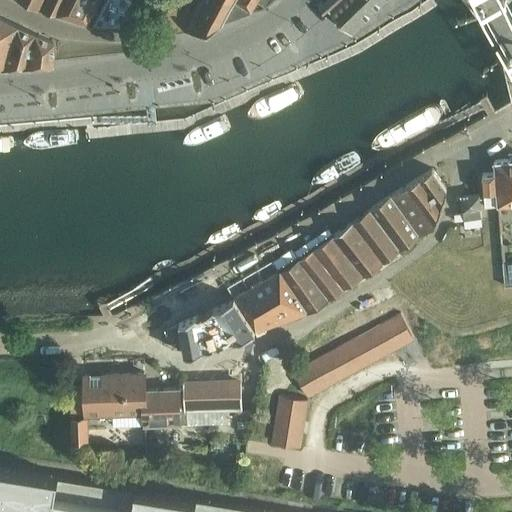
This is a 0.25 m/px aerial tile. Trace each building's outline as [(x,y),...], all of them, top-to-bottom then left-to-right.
[(38,0),(19,0),(34,9),(38,0)] [(54,15),(60,0),(43,0),(39,10),(54,15)] [(60,0),(54,15),(84,25),(95,0),(60,0)] [(121,29),(135,30),(137,14),(130,14),(130,0),(102,0),(90,27),(121,28),(121,29)] [(183,28),(197,3),(191,0),(189,0),(184,11),(167,2),(155,31),(183,28)] [(217,22),(231,0),(198,0),(197,3),(183,28),(217,22)] [(261,0),(231,0),(217,22),(248,12),(247,8),(252,0),(255,0),(260,3),(261,0)] [(330,0),(324,6),(349,32),(381,0),(330,0)] [(0,67),(4,67),(18,25),(0,16),(0,67)] [(231,36),(252,26),(247,17),(227,28),(231,36)] [(18,25),(4,67),(31,66),(50,65),(51,40),(18,25)] [(511,153),(507,154),(507,160),(494,161),(494,172),(481,173),(484,207),(511,204),(511,153)] [(390,194),(418,235),(433,226),(445,188),(431,168),(390,194)] [(399,250),(418,235),(390,194),(370,209),(399,250)] [(461,197),(463,221),(480,219),(478,195),(461,197)] [(381,264),(399,250),(370,209),(351,222),(381,264)] [(363,276),(381,264),(351,222),(333,234),(339,243),(340,243),(363,276)] [(328,299),(363,276),(340,243),(339,243),(333,234),(298,257),(328,299)] [(305,314),(328,299),(298,257),(278,270),(305,314)] [(511,261),(502,263),(503,285),(511,284),(511,261)] [(254,331),(305,314),(278,270),(233,297),(254,331)] [(184,353),(254,331),(233,297),(179,321),(184,353)] [(390,317),(404,341),(415,335),(401,311),(390,317)] [(393,347),(404,341),(390,317),(379,323),(393,347)] [(382,353),(393,347),(379,323),(369,329),(382,353)] [(372,359),(382,353),(369,329),(358,335),(372,359)] [(361,365),(372,359),(358,335),(347,341),(361,365)] [(350,371),(361,365),(347,341),(336,347),(350,371)] [(339,377),(350,371),(336,347),(326,352),(339,377)] [(329,383),(339,377),(326,352),(315,358),(329,383)] [(318,389),(329,383),(315,358),(304,364),(318,389)] [(307,395),(318,389),(304,364),(293,370),(307,395)] [(144,388),(144,371),(114,372),(115,411),(144,410),(145,410),(144,388)] [(86,412),(115,411),(114,372),(84,373),(86,412)] [(182,414),(186,414),(186,410),(241,408),(240,381),(183,383),(183,387),(181,387),(182,414)] [(179,434),(179,422),(178,387),(144,388),(145,410),(144,410),(145,423),(158,423),(158,434),(179,434)] [(278,405),(306,410),(307,398),(280,393),(278,405)] [(304,421),(306,410),(278,405),(276,417),(304,421)] [(71,416),(72,439),(88,438),(87,414),(71,416)] [(302,433),(304,421),(276,417),(274,429),(302,433)] [(300,445),(302,433),(274,429),(272,441),(300,445)] [(295,511),(0,464),(0,511),(295,511)]
